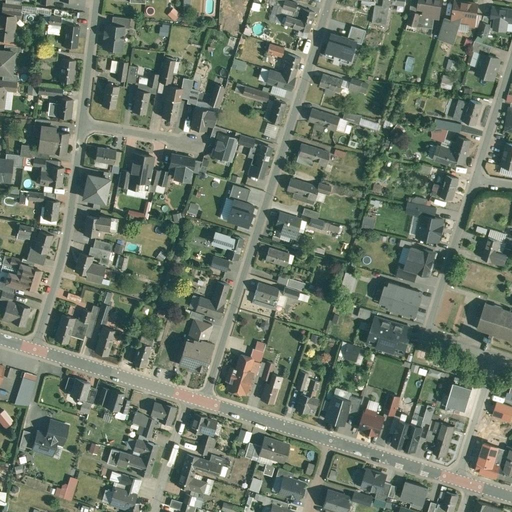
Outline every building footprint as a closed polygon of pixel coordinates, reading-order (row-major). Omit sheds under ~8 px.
[(297,3),(287,0),(281,0),(280,6),(283,7),(282,8),(294,12),(295,12),(296,6),(297,3)] [(441,0),(419,0),(417,13),(420,14),(420,15),(439,18),(441,0)] [(477,5),(455,1),(453,20),(453,21),(456,22),(455,22),(474,25),(477,5)] [(5,2),(4,2),(2,14),(15,16),(15,17),(20,17),(22,4),(20,4),(5,2)] [(315,12),(296,6),(295,12),(294,12),(293,17),(287,15),(284,24),(297,28),(297,29),(309,32),(315,12)] [(389,8),(375,6),(372,23),(386,26),(389,8)] [(511,9),(494,6),(492,17),(491,27),(495,28),(506,30),(508,22),(511,22),(511,9)] [(180,13),(173,8),(168,14),(175,20),(180,13)] [(417,13),(411,11),(407,24),(417,27),(420,15),(420,14),(417,13)] [(2,14),(0,14),(0,37),(12,39),(12,37),(14,36),(14,29),(14,28),(15,17),(15,16),(2,14)] [(62,17),(50,15),(49,23),(61,25),(62,17)] [(492,17),(484,15),(478,35),(487,38),(491,27),(492,17)] [(131,18),(113,16),(112,25),(124,27),(130,28),(131,18)] [(453,20),(446,18),(441,34),(443,34),(451,37),(455,22),(456,22),(453,21),(452,21),(453,20)] [(80,25),(67,23),(64,45),(77,46),(80,25)] [(417,27),(407,24),(406,30),(415,33),(417,27)] [(112,25),(107,25),(106,31),(105,31),(104,37),(105,37),(104,47),(109,48),(108,50),(110,51),(115,52),(116,51),(117,49),(121,50),(124,27),(112,25)] [(351,25),(347,37),(362,42),(366,30),(351,25)] [(331,36),(326,55),(349,62),(355,44),(331,36)] [(492,46),(475,40),(472,50),(483,54),(483,53),(489,55),(492,46)] [(20,46),(5,44),(4,50),(15,51),(15,52),(19,52),(20,46)] [(285,48),(270,44),(268,52),(282,57),(285,48)] [(4,50),(0,49),(0,72),(3,73),(8,74),(8,73),(12,74),(15,52),(15,51),(4,50)] [(57,52),(43,50),(42,58),(56,60),(57,52)] [(489,55),(483,53),(483,54),(477,73),(494,79),(496,72),(498,65),(500,59),(489,55)] [(301,57),(289,54),(283,74),(295,78),(301,57)] [(75,60),(63,58),(60,81),(72,83),(75,60)] [(174,61),(166,59),(160,82),(169,84),(174,61)] [(246,62),(234,59),(232,68),(243,71),(246,62)] [(445,69),(453,72),(456,61),(448,59),(445,69)] [(128,62),(120,61),(116,80),(125,81),(128,62)] [(138,66),(130,65),(127,82),(135,83),(138,66)] [(283,74),(270,70),(269,73),(268,74),(267,77),(268,79),(267,82),(291,90),(295,78),(283,74)] [(344,80),(324,72),(320,84),(327,86),(326,91),(335,94),(336,90),(340,91),(344,80)] [(159,75),(151,73),(148,86),(156,88),(159,75)] [(451,89),(453,76),(442,74),(440,87),(451,89)] [(3,79),(0,78),(0,86),(6,87),(5,90),(16,91),(17,81),(3,79)] [(190,88),(191,80),(184,78),(182,89),(180,97),(188,99),(190,88)] [(363,82),(353,78),(349,89),(359,92),(363,82)] [(37,85),(29,84),(28,94),(36,95),(37,85)] [(119,87),(107,84),(103,105),(115,108),(119,87)] [(53,87),(39,85),(38,93),(52,95),(53,87)] [(223,87),(216,85),(210,105),(217,107),(223,87)] [(182,89),(169,86),(169,87),(166,86),(163,99),(166,100),(163,117),(176,120),(180,97),(182,89)] [(270,94),(246,87),(244,95),(267,103),(270,94)] [(187,103),(196,104),(198,90),(190,88),(188,99),(187,103)] [(150,92),(138,90),(133,112),(145,114),(150,92)] [(73,99),(59,97),(57,116),(70,118),(73,99)] [(470,102),(460,99),(454,117),(476,124),(483,102),(471,98),(470,102)] [(287,103),(275,99),(268,119),(280,123),(287,103)] [(217,107),(210,105),(208,111),(209,111),(206,123),(214,124),(219,107),(217,107)] [(208,111),(195,109),(192,127),(205,130),(206,123),(209,111),(208,111)] [(341,117),(313,109),(310,120),(316,122),(315,128),(324,131),(326,125),(338,129),(341,117)] [(363,116),(346,113),(344,119),(360,124),(363,116)] [(262,134),(273,138),(276,126),(265,123),(262,134)] [(51,126),(41,125),(38,147),(38,149),(50,150),(66,153),(69,133),(56,131),(56,127),(51,126)] [(227,129),(214,125),(210,138),(218,140),(220,133),(226,135),(227,129)] [(449,130),(440,127),(439,133),(435,132),(433,138),(445,142),(449,130)] [(226,135),(220,133),(218,140),(213,155),(230,160),(237,139),(226,135)] [(255,139),(246,136),(243,145),(251,147),(252,148),(254,143),(255,139)] [(458,142),(453,140),(450,149),(438,145),(434,158),(455,165),(457,159),(464,161),(471,140),(460,136),(458,142)] [(511,143),(507,142),(502,166),(511,168),(511,143)] [(272,148),(254,143),(252,148),(251,147),(248,156),(253,158),(249,172),(263,177),(272,148)] [(331,152),(303,143),(297,160),(313,165),(315,160),(328,164),(331,152)] [(31,156),(33,146),(22,144),(20,155),(24,155),(31,156)] [(50,150),(38,149),(38,147),(33,147),(32,156),(49,158),(50,150)] [(116,150),(98,147),(96,160),(114,163),(116,150)] [(20,155),(6,153),(5,161),(12,161),(12,166),(23,167),(24,155),(20,155)] [(153,157),(135,153),(131,171),(128,171),(126,187),(149,191),(154,170),(151,169),(153,157)] [(194,158),(173,154),(170,166),(177,167),(175,177),(190,180),(192,171),(194,160),(194,158)] [(46,159),(34,157),(34,166),(45,167),(45,165),(46,159)] [(5,161),(0,159),(0,179),(10,180),(12,166),(12,161),(5,161)] [(209,160),(203,159),(199,170),(205,172),(209,160)] [(192,171),(198,173),(200,161),(194,160),(192,171)] [(60,167),(50,165),(50,166),(50,172),(41,171),(40,184),(62,186),(64,167),(60,167)] [(128,171),(121,170),(118,185),(126,187),(128,171)] [(161,171),(154,170),(149,191),(155,192),(157,184),(158,184),(161,171)] [(169,172),(161,170),(161,171),(158,184),(166,186),(169,172)] [(87,173),(82,198),(94,201),(100,202),(105,203),(111,178),(107,177),(103,176),(87,173)] [(459,178),(448,174),(441,195),(453,199),(459,178)] [(312,184),(292,178),(288,189),(295,192),(293,197),(313,203),(318,190),(317,190),(318,187),(311,185),(312,184)] [(332,187),(320,183),(318,187),(317,190),(318,190),(330,194),(332,187)] [(249,189),(232,184),(230,193),(246,198),(249,189)] [(44,194),(29,192),(28,200),(43,202),(44,199),(45,192),(44,192),(44,194)] [(57,194),(45,192),(44,199),(47,200),(47,199),(56,200),(57,194)] [(235,197),(228,217),(247,224),(254,203),(235,197)] [(56,200),(47,199),(47,200),(45,209),(42,209),(41,222),(57,224),(57,220),(58,220),(60,201),(56,200)] [(129,210),(128,214),(147,219),(151,202),(146,201),(143,214),(129,210)] [(418,203),(409,201),(406,212),(416,214),(418,203)] [(199,205),(190,202),(188,211),(196,214),(199,205)] [(422,214),(434,217),(436,207),(418,204),(416,214),(422,215),(422,214)] [(320,211),(304,207),(302,213),(318,218),(320,211)] [(180,213),(172,214),(174,222),(182,221),(180,213)] [(301,219),(281,213),(278,224),(285,226),(283,232),(296,236),(301,219)] [(422,215),(417,236),(438,241),(439,234),(441,235),(443,226),(441,226),(443,219),(434,217),(422,214),(422,215)] [(100,218),(88,216),(85,234),(97,236),(99,228),(109,229),(111,218),(100,216),(100,218)] [(374,218),(365,216),(362,228),(371,230),(374,218)] [(331,223),(312,218),(310,224),(329,230),(331,223)] [(32,227),(20,224),(18,233),(30,235),(32,227)] [(53,235),(40,231),(37,241),(33,240),(29,253),(46,259),(53,235)] [(244,239),(232,235),(231,238),(229,237),(229,236),(216,232),(213,242),(226,246),(226,245),(229,246),(226,256),(230,257),(238,260),(244,239)] [(501,240),(489,236),(483,258),(494,261),(497,252),(501,240)] [(511,248),(511,237),(505,236),(503,241),(507,242),(505,248),(511,250),(511,248)] [(113,243),(95,239),(93,247),(104,249),(111,251),(113,243)] [(124,246),(116,244),(114,252),(122,254),(124,246)] [(437,253),(411,245),(404,267),(418,271),(430,275),(437,253)] [(111,252),(103,250),(104,249),(93,247),(91,246),(89,252),(101,256),(100,262),(108,264),(111,252)] [(290,254),(270,247),(267,259),(286,265),(288,262),(290,254)] [(507,255),(497,252),(494,261),(504,265),(507,255)] [(46,259),(29,253),(27,260),(34,262),(44,265),(46,259)] [(94,256),(81,253),(76,270),(88,274),(89,274),(92,263),(94,256)] [(128,258),(121,256),(117,267),(125,269),(128,258)] [(22,260),(12,257),(10,263),(20,266),(21,265),(22,260)] [(229,261),(214,257),(211,266),(226,270),(230,257),(229,261)] [(27,260),(22,259),(22,260),(21,265),(33,268),(34,262),(27,260)] [(105,267),(92,263),(89,274),(88,274),(87,278),(102,281),(105,267)] [(20,266),(18,275),(10,272),(7,282),(15,285),(21,287),(21,285),(36,289),(42,271),(33,268),(21,265),(20,266)] [(396,275),(415,281),(418,271),(404,267),(399,266),(396,275)] [(343,272),(340,289),(352,291),(355,274),(343,272)] [(211,275),(203,273),(202,279),(200,284),(200,285),(207,287),(209,282),(211,275)] [(231,280),(211,273),(211,275),(209,282),(215,283),(218,284),(218,281),(230,285),(231,280)] [(305,283),(289,278),(287,285),(303,290),(305,283)] [(7,282),(0,279),(0,288),(13,292),(15,285),(7,282)] [(230,285),(218,281),(218,284),(212,301),(224,304),(230,285)] [(423,292),(386,281),(380,301),(387,303),(386,307),(415,316),(423,292)] [(279,289),(259,283),(253,303),(275,310),(278,300),(276,300),(279,289)] [(300,291),(286,286),(283,294),(298,298),(300,291)] [(14,294),(3,290),(0,299),(8,302),(11,303),(12,302),(14,294)] [(375,300),(377,293),(366,290),(364,297),(375,300)] [(109,301),(111,293),(105,291),(103,300),(109,301)] [(212,301),(201,297),(197,309),(221,317),(224,305),(212,301)] [(30,308),(12,302),(11,303),(8,302),(3,319),(25,325),(30,308)] [(111,306),(102,303),(100,307),(95,324),(96,320),(106,323),(111,306)] [(510,312),(503,309),(503,308),(502,308),(503,307),(496,305),(496,306),(495,305),(494,306),(487,304),(487,303),(486,303),(484,308),(483,308),(482,312),(483,312),(478,328),(479,329),(479,328),(486,330),(486,331),(487,331),(487,330),(488,331),(487,337),(485,336),(483,344),(490,346),(493,338),(492,338),(494,333),(495,333),(494,334),(495,334),(495,333),(502,336),(502,337),(503,337),(504,336),(511,339),(511,340),(511,339),(511,338),(511,312),(511,311),(510,311),(510,312)] [(92,311),(83,309),(80,320),(75,319),(68,343),(81,347),(85,335),(91,337),(95,324),(100,307),(93,305),(92,311)] [(360,307),(357,316),(369,320),(372,310),(360,307)] [(205,315),(192,311),(190,317),(195,318),(203,321),(205,315)] [(75,318),(62,314),(55,339),(68,343),(75,319),(75,318)] [(375,317),(367,343),(403,354),(412,328),(375,317)] [(203,321),(195,318),(189,338),(201,342),(202,339),(207,341),(212,324),(203,321)] [(116,330),(103,326),(95,351),(108,355),(116,330)] [(163,329),(157,327),(153,338),(160,340),(163,329)] [(142,333),(133,363),(145,367),(153,340),(148,339),(149,335),(142,333)] [(189,338),(188,338),(180,363),(189,366),(189,368),(195,370),(196,368),(204,371),(213,343),(207,341),(202,339),(201,342),(189,338)] [(348,343),(345,354),(356,358),(360,347),(348,343)] [(264,351),(253,348),(249,359),(260,363),(264,351)] [(260,363),(249,359),(248,362),(239,359),(236,369),(230,367),(231,367),(227,380),(226,380),(226,381),(229,382),(227,388),(239,392),(246,394),(251,378),(252,372),(257,374),(261,363),(260,363)] [(274,363),(268,361),(267,363),(263,377),(262,378),(269,380),(274,363)] [(262,362),(258,376),(263,377),(267,363),(262,362)] [(429,368),(427,373),(438,377),(440,372),(429,368)] [(309,373),(302,371),(300,379),(306,381),(309,373)] [(25,372),(23,377),(36,381),(37,376),(25,372)] [(270,384),(267,383),(262,399),(274,403),(282,377),(273,374),(270,384)] [(36,381),(23,377),(15,403),(29,405),(36,381)] [(90,383),(77,379),(76,380),(69,378),(66,388),(73,390),(72,394),(85,398),(84,400),(92,402),(96,389),(89,387),(90,383)] [(306,381),(300,379),(297,388),(303,390),(304,389),(306,381)] [(308,391),(304,389),(303,390),(302,394),(302,393),(297,409),(308,413),(310,407),(316,408),(319,399),(315,398),(316,393),(319,382),(312,379),(308,391)] [(453,383),(447,402),(465,409),(472,388),(453,383)] [(124,394),(103,387),(99,403),(120,409),(123,398),(124,394)] [(341,392),(332,389),(330,394),(332,395),(331,398),(337,400),(338,400),(341,392)] [(341,392),(338,400),(337,400),(331,398),(330,398),(324,418),(342,423),(347,408),(342,406),(346,393),(341,392)] [(401,397),(389,394),(384,411),(395,414),(401,397)] [(131,400),(123,398),(120,409),(119,411),(127,413),(131,400)] [(91,403),(83,401),(80,411),(89,413),(91,403)] [(164,405),(156,402),(152,413),(154,413),(153,417),(160,419),(164,405)] [(176,408),(164,404),(164,405),(160,419),(159,420),(171,423),(176,408)] [(434,407),(428,405),(423,421),(429,423),(434,407)] [(377,412),(367,409),(366,411),(365,411),(360,428),(365,430),(365,431),(376,434),(376,433),(379,434),(384,417),(376,414),(377,412)] [(13,422),(4,410),(0,413),(0,421),(6,428),(13,422)] [(144,413),(137,411),(133,422),(140,424),(146,426),(149,417),(143,416),(144,413)] [(408,414),(402,412),(399,420),(405,421),(408,414)] [(207,417),(195,413),(190,430),(202,433),(203,430),(213,433),(217,421),(207,418),(207,417)] [(394,415),(389,432),(394,433),(399,416),(394,415)] [(155,420),(149,417),(146,426),(153,428),(155,420)] [(51,420),(47,434),(38,432),(33,448),(45,451),(46,453),(50,454),(52,453),(52,454),(56,442),(62,444),(69,425),(51,420)] [(411,424),(399,420),(392,444),(403,447),(411,424)] [(437,422),(431,420),(428,429),(434,431),(434,430),(437,422)] [(444,423),(437,421),(437,422),(434,430),(441,432),(444,423)] [(455,427),(444,423),(441,432),(440,436),(439,436),(434,452),(446,456),(455,427)] [(140,424),(137,432),(140,433),(143,434),(146,426),(140,424)] [(422,427),(411,424),(403,447),(415,450),(422,427)] [(153,428),(146,426),(143,434),(150,436),(153,428)] [(251,433),(242,430),(239,439),(248,442),(251,433)] [(143,434),(140,433),(138,440),(148,443),(148,442),(150,436),(143,434)] [(212,437),(205,435),(203,444),(209,446),(212,437)] [(493,439),(484,436),(481,447),(489,450),(493,439)] [(289,445),(265,437),(262,446),(259,453),(260,454),(284,461),(289,445)] [(148,442),(148,443),(138,440),(137,440),(134,450),(144,453),(143,457),(154,461),(159,445),(148,442)] [(250,442),(245,456),(251,458),(252,455),(256,444),(250,442)] [(99,445),(92,443),(89,451),(96,454),(99,445)] [(209,446),(203,444),(200,452),(206,454),(209,446)] [(262,446),(256,444),(252,455),(259,457),(260,454),(259,453),(262,446)] [(511,447),(511,446),(507,445),(501,464),(507,466),(511,449),(511,447)] [(489,450),(481,447),(479,453),(487,456),(489,450)] [(154,461),(143,457),(142,458),(112,449),(107,462),(117,465),(118,463),(127,466),(128,462),(140,466),(138,473),(149,476),(154,461)] [(511,449),(507,466),(501,464),(497,476),(511,480),(511,449)] [(198,458),(187,454),(182,470),(193,473),(195,467),(198,458)] [(225,459),(211,454),(209,461),(220,465),(223,466),(225,459)] [(499,456),(492,454),(490,461),(485,460),(482,471),(497,476),(501,464),(497,463),(499,456)] [(209,461),(198,458),(195,467),(217,474),(220,465),(209,461)] [(20,465),(14,466),(16,473),(22,471),(20,465)] [(294,472),(279,467),(276,474),(284,477),(284,476),(292,479),(294,472)] [(387,475),(368,469),(367,472),(366,472),(362,474),(361,479),(363,483),(364,483),(363,486),(378,491),(381,492),(385,482),(387,475)] [(193,473),(182,470),(177,485),(189,489),(189,488),(195,490),(203,493),(203,492),(206,482),(200,480),(201,476),(193,473)] [(130,476),(123,474),(120,482),(128,485),(130,476)] [(68,483),(63,497),(71,500),(78,478),(70,476),(68,483)] [(141,480),(130,476),(128,485),(139,488),(141,480)] [(292,479),(284,476),(284,477),(279,492),(298,498),(300,494),(301,494),(304,488),(302,487),(303,482),(292,479)] [(63,497),(68,483),(63,482),(61,488),(57,486),(54,494),(63,497)] [(392,484),(385,482),(381,492),(378,491),(376,497),(387,501),(392,484)] [(428,488),(406,482),(401,499),(422,506),(428,488)] [(139,488),(128,485),(126,491),(125,493),(132,495),(132,493),(137,494),(139,488)] [(132,495),(125,493),(126,491),(116,488),(111,503),(127,508),(125,511),(138,511),(141,504),(134,502),(137,494),(132,493),(132,495)] [(203,493),(195,490),(193,496),(198,498),(203,499),(204,492),(203,492),(203,493)] [(350,497),(328,490),(323,506),(342,511),(345,511),(350,499),(350,498),(350,497)] [(373,496),(356,491),(354,499),(350,498),(350,499),(371,505),(373,496)] [(458,495),(447,492),(443,505),(442,507),(449,509),(453,510),(458,495)] [(193,496),(186,493),(183,502),(190,504),(196,506),(198,498),(193,496)] [(288,502),(271,497),(269,506),(272,507),(273,505),(286,509),(288,502)] [(181,510),(183,502),(171,498),(169,506),(181,510)] [(502,511),(504,509),(478,500),(474,511),(502,511)] [(433,511),(435,507),(436,503),(431,501),(427,511),(433,511)] [(188,511),(190,504),(183,502),(181,510),(181,511),(184,511),(188,511)] [(443,505),(438,503),(437,507),(435,507),(433,511),(447,511),(449,509),(442,507),(443,505)]
